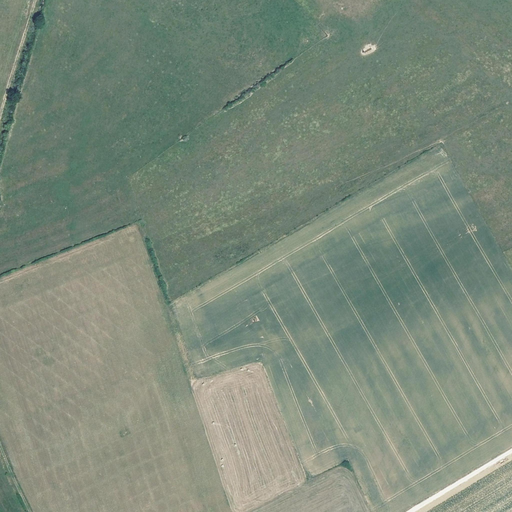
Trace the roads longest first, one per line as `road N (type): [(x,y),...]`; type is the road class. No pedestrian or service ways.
road 1 (track): [(37,0),(0,115)]
road 2 (track): [(511,450),(408,511)]
